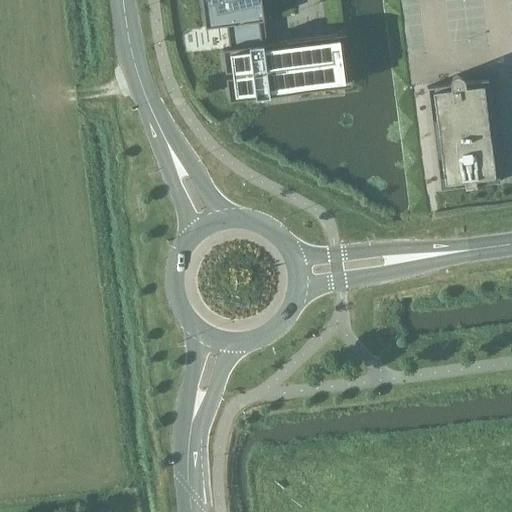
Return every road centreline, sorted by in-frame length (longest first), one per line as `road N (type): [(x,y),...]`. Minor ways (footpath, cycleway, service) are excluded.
road 1 (tertiary): [(511,247),(294,255)]
road 2 (tertiary): [(299,291),(511,247)]
road 3 (tertiary): [(199,333),(185,415),(189,468)]
road 4 (tertiary): [(147,109),(191,237)]
road 5 (tertiary): [(222,220),(147,109)]
road 6 (tertiary): [(189,468),(235,345)]
